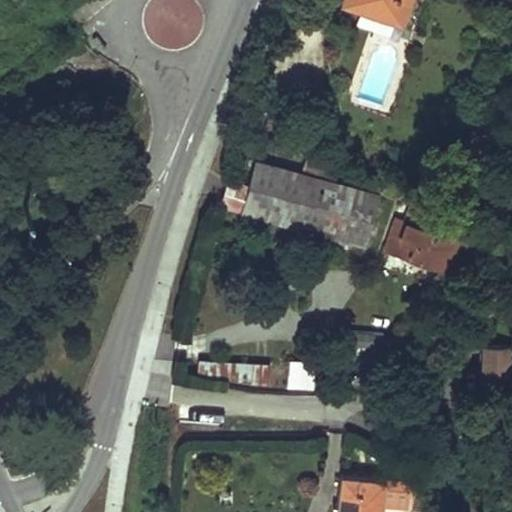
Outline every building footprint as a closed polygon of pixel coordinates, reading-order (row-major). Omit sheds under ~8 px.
[(404,0),(344,0),(397,18),(404,0)] [(342,167),(312,157),(308,171),(338,180),(342,167)] [(338,180),(308,171),(260,158),(252,187),(230,180),(223,203),(354,241),(369,189),(338,180)] [(446,221),(401,206),(394,227),(389,241),(403,245),(399,259),(427,268),(442,273),(457,278),(467,249),(440,241),(446,221)] [(389,241),(394,227),(384,224),(375,251),(399,259),(403,245),(389,241)] [(493,345),(482,352),(478,405),(494,405),(495,383),(505,383),(508,347),(493,345)] [(273,380),(275,363),(199,357),(198,376),(273,380)] [(318,388),(319,362),(293,361),(292,386),(318,388)] [(379,481),(337,477),(333,511),(375,511),(376,507),(379,481)] [(404,484),(379,481),(376,507),(401,510),(404,484)]
